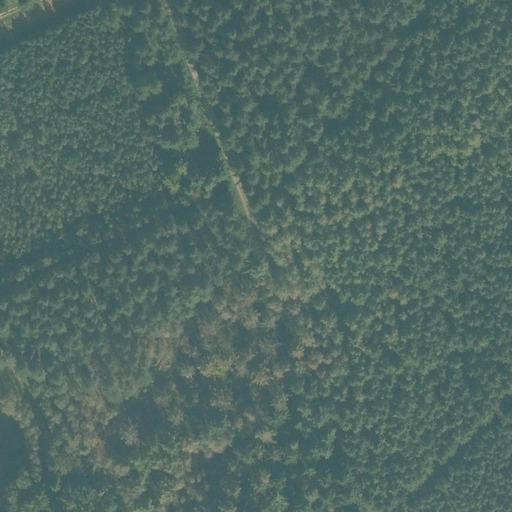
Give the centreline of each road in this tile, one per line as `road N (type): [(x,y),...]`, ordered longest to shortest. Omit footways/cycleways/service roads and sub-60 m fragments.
road 1 (track): [(363,511),(162,0)]
road 2 (track): [(377,511),(511,379)]
